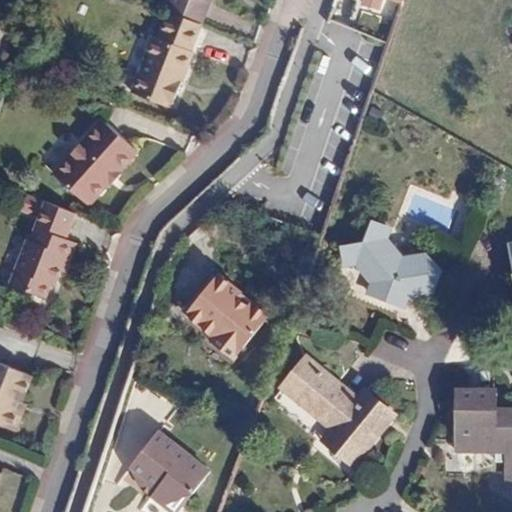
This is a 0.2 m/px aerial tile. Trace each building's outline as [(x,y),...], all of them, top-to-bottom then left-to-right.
[(167,0),(162,14),(168,16),(199,29),(210,0),(167,0)] [(199,29),(168,16),(157,43),(152,41),(130,97),(169,113),(192,56),(189,55),(199,29)] [(116,172),(132,154),(98,125),(53,176),(86,206),(106,183),(108,185),(118,174),(116,172)] [(38,220),(29,243),(26,241),(8,284),(41,298),(47,284),(52,285),(57,272),(63,258),(69,260),(75,245),(65,240),(75,216),(45,204),(27,196),(20,212),(38,220)] [(404,310),(421,286),(432,294),(441,270),(435,264),(393,248),(379,224),(372,220),(362,242),(341,245),(342,254),(368,265),(379,300),(404,310)] [(63,258),(57,272),(63,274),(69,260),(63,258)] [(268,315),(218,273),(188,309),(216,332),(222,324),(245,343),(268,315)] [(353,465),(393,416),(363,391),(355,401),(304,358),(282,385),(333,428),(323,440),(353,465)] [(17,409),(21,400),(30,376),(0,363),(0,426),(7,429),(17,426),(21,417),(17,409)] [(511,480),(511,407),(497,407),(497,389),(456,388),(456,451),(495,452),(495,446),(505,447),(505,480),(511,480)] [(28,402),(21,400),(17,409),(21,417),(28,402)] [(209,472),(158,431),(129,467),(158,490),(164,483),(186,501),(209,472)]
